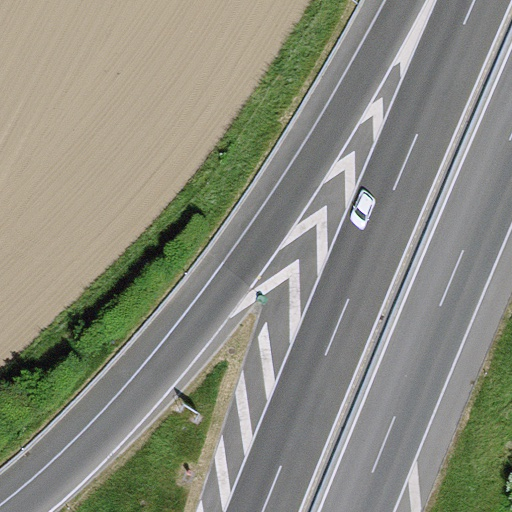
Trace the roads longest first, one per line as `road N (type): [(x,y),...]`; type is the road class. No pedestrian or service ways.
road 1 (motorway): [(413,0),(208,314),(102,436),(20,511)]
road 2 (motorway): [(473,0),(262,511)]
road 3 (motorway): [(356,511),(511,134)]
